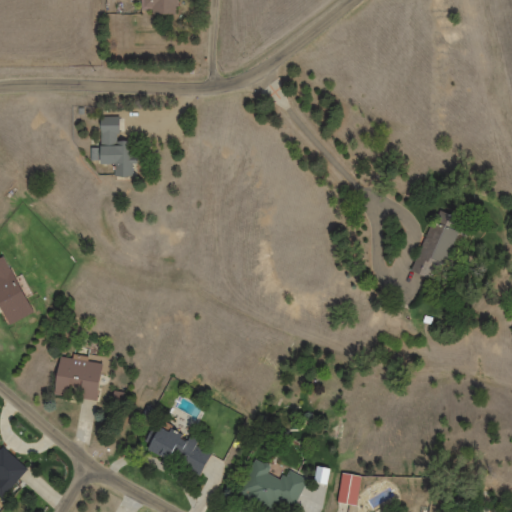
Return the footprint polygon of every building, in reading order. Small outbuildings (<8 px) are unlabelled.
[(141,0),(141,6),(150,6),(150,14),(179,14),(178,0),(141,0)] [(99,117),(99,145),(89,145),(89,160),(115,160),(115,176),(133,176),(133,164),(142,164),(142,152),(133,152),(133,143),(117,143),(117,117),(99,117)] [(438,210),(408,270),(435,284),(465,223),(438,210)] [(0,256),(0,310),(8,326),(35,312),(4,254),(0,256)] [(60,357),(53,394),(95,402),(102,363),(88,361),(89,356),(73,353),(72,359),(60,357)] [(151,424),(137,448),(196,481),(215,446),(191,433),(186,442),(180,439),(183,434),(172,427),(169,433),(151,424)] [(0,496),(3,499),(29,468),(4,446),(0,450),(0,496)] [(253,457),(233,494),(265,511),(291,511),(309,479),(286,466),(279,479),(269,473),(272,468),(253,457)] [(314,466),(311,483),(326,486),(329,469),(314,466)] [(341,472),(336,502),(355,505),(360,475),(341,472)]
